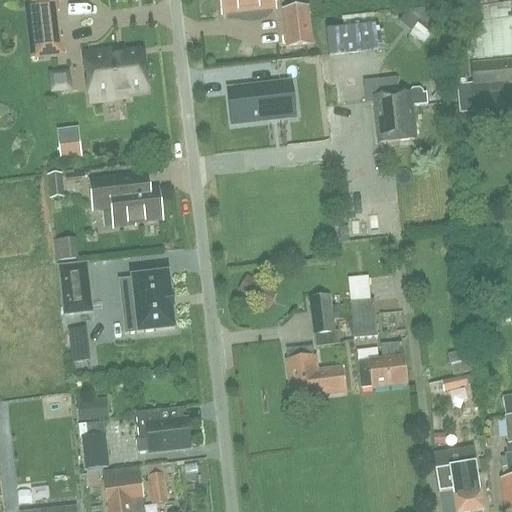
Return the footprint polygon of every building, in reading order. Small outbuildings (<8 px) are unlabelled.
[(58,15),(59,15),(56,0),(22,0),(30,61),(31,61),(64,57),(62,39),(61,39),(58,15)] [(220,0),(222,14),(274,8),(272,0),(220,0)] [(470,64),(511,60),(511,53),(508,7),(460,11),(464,58),(469,58),(470,64)] [(284,12),(288,48),(310,45),(306,9),(284,12)] [(404,23),(420,22),(426,21),(425,11),(419,12),(419,9),(403,10),(403,11),(404,23)] [(382,54),(381,46),(385,46),(383,32),(375,33),(375,29),(328,34),(331,60),(382,54)] [(118,93),(146,90),(142,55),(113,58),(113,52),(86,55),(91,103),(119,100),(118,93)] [(511,96),(509,96),(507,85),(511,84),(511,62),(471,66),(473,85),(457,87),(459,114),(469,113),(482,112),(483,128),(511,125),(511,96)] [(232,127),(284,121),(280,85),(228,91),(232,127)] [(410,108),(427,107),(426,95),(409,96),(375,99),(379,144),(413,141),(410,108)] [(57,140),(60,159),(83,155),(79,136),(57,140)] [(63,200),(61,188),(60,178),(48,179),(51,202),(63,200)] [(134,224),(161,221),(157,192),(124,196),(122,178),(90,182),(94,212),(112,210),(114,229),(135,227),(134,224)] [(89,289),(86,265),(59,268),(61,292),(64,316),(92,313),(89,289)] [(167,275),(166,275),(166,276),(134,280),(134,279),(132,279),(132,280),(118,281),(120,295),(134,293),(137,321),(123,322),(124,336),(138,334),(138,335),(140,334),(172,330),(172,331),(174,330),(173,329),(173,325),(171,309),(173,309),(172,308),(172,307),(170,307),(170,299),(171,299),(171,298),(171,297),(169,297),(167,277),(168,277),(167,275)] [(370,275),(351,277),(352,299),(372,298),(370,275)] [(338,333),(334,333),(329,298),(310,300),(314,336),(316,349),(339,346),(338,333)] [(354,341),(377,338),(374,302),(350,304),(354,341)] [(470,323),(472,343),(492,342),(490,322),(470,323)] [(372,390),(406,386),(403,359),(402,359),(401,345),(381,347),(383,361),(358,364),(361,390),(372,389),(372,390)] [(318,396),(344,393),(341,371),(316,374),(314,362),(312,349),(286,352),(288,366),(287,366),(292,400),(319,397),(318,396)] [(443,383),(445,393),(465,388),(463,378),(443,383)] [(162,394),(138,398),(142,422),(150,420),(152,432),(191,426),(187,401),(164,404),(162,394)] [(511,396),(501,398),(504,417),(507,446),(509,455),(504,456),(508,480),(500,482),(505,511),(507,511),(511,511),(511,396)] [(448,451),(446,435),(435,437),(437,453),(448,451)] [(109,469),(105,437),(80,439),(84,472),(109,469)] [(439,493),(452,490),(455,511),(483,511),(475,463),(473,464),(470,449),(432,455),(439,493)] [(204,462),(185,462),(185,476),(204,475),(204,462)] [(140,480),(138,470),(103,474),(104,485),(107,511),(132,511),(131,501),(142,500),(140,480)] [(151,506),(167,504),(163,477),(148,479),(151,506)]
